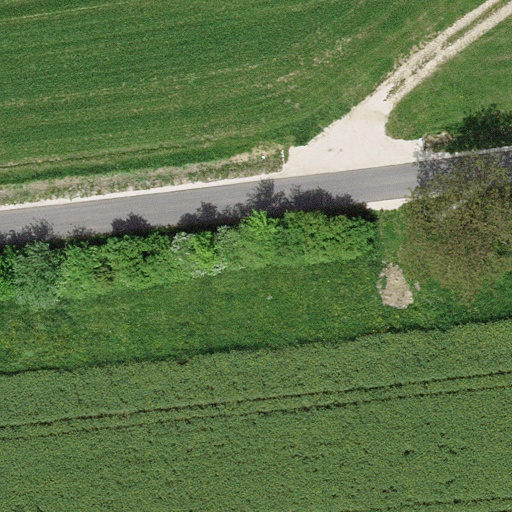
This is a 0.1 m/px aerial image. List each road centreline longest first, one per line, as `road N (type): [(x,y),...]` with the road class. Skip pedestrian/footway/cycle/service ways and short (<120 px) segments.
road 1 (residential): [(0,215),(511,157)]
road 2 (track): [(324,178),(389,100),(511,4)]
